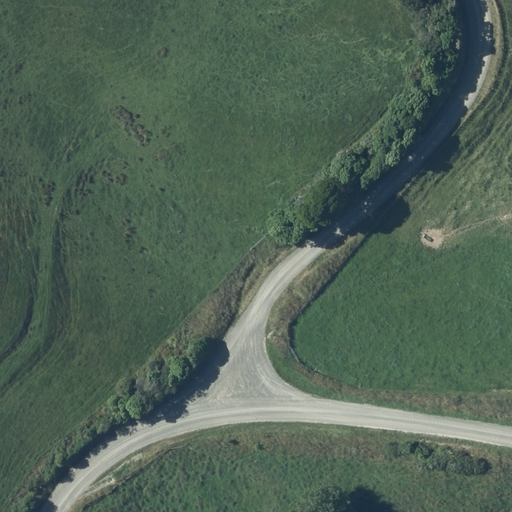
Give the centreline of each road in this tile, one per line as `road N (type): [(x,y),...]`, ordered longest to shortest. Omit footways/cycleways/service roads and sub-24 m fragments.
road 1 (unclassified): [(230,413),(227,351),(241,311),(465,90),(475,51),(472,0)]
road 2 (unclassified): [(230,413),(410,445),(511,453)]
road 3 (unclassified): [(230,413),(182,421),(115,450),(68,511)]
